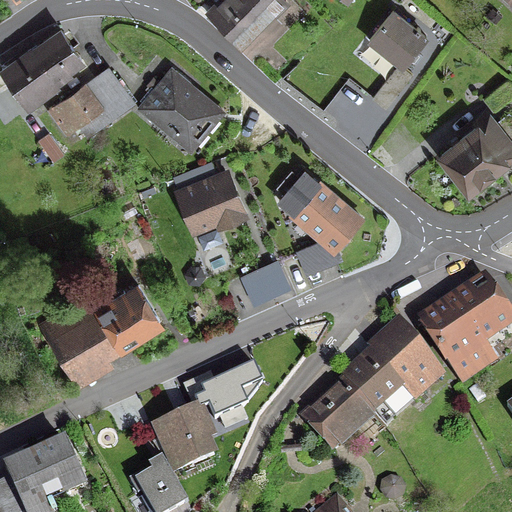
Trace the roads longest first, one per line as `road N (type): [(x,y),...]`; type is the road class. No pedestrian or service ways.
road 1 (residential): [(440,231),(413,256),(335,297),(0,438)]
road 2 (secondary): [(125,0),(188,25),(440,231)]
